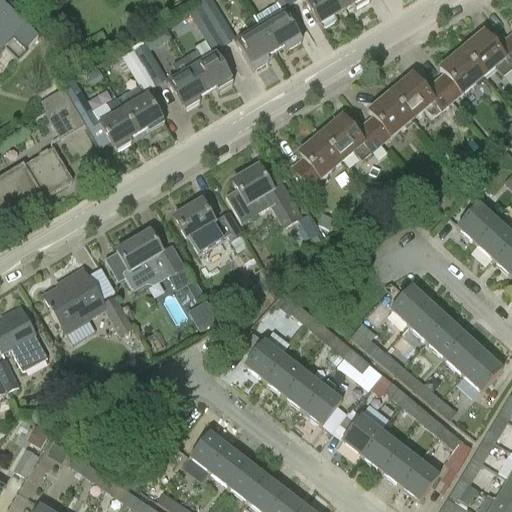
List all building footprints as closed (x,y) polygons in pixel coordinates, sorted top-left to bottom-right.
[(200,10),(224,49),(235,42),(209,0),(193,0),(200,10)] [(301,46),(282,13),(291,8),(286,0),(271,0),(276,7),(253,20),(275,56),(284,51),(286,54),(301,46)] [(313,0),(305,5),(322,33),(336,25),(334,21),(343,16),(333,0),(313,0)] [(369,6),(365,0),(333,0),(343,16),(353,10),(355,14),(369,6)] [(17,64),(39,42),(0,5),(0,54),(3,51),(17,64)] [(212,56),(224,49),(200,10),(188,17),(212,56)] [(242,26),(249,38),(236,46),(253,75),(269,65),(266,61),(275,56),(253,20),(242,26)] [(165,31),(154,38),(160,48),(171,41),(165,31)] [(511,74),(511,51),(507,45),(495,54),(482,37),(461,55),(483,81),(494,72),(502,81),(511,73),(511,74)] [(167,83),(145,47),(133,54),(155,90),(167,83)] [(121,61),(143,97),(155,90),(133,54),(121,61)] [(203,66),(196,54),(184,62),(206,97),(216,91),(218,95),(232,87),(216,59),(203,66)] [(438,74),(444,80),(434,87),(452,107),(483,81),(461,55),(438,74)] [(172,69),(179,80),(167,87),(183,116),(198,107),(196,103),(206,97),(184,62),(172,69)] [(82,80),(89,91),(102,83),(95,72),(82,80)] [(440,115),(440,116),(452,107),(434,87),(425,96),(411,80),(389,98),(411,124),(423,114),(431,123),(440,115)] [(103,111),(109,122),(100,128),(75,86),(64,93),(98,151),(108,145),(115,156),(130,147),(128,144),(137,138),(116,103),(103,111)] [(61,105),(68,102),(62,92),(40,106),(45,115),(61,105)] [(368,116),(373,122),(364,130),(380,150),(390,142),(390,141),(390,142),(411,124),(389,98),(368,116)] [(123,113),(117,103),(116,103),(137,138),(146,133),(149,137),(163,128),(146,99),(123,113)] [(68,102),(61,105),(45,115),(46,116),(44,117),(60,144),(84,129),(68,102)] [(353,156),(361,166),(380,150),(364,130),(355,138),(341,121),(319,140),(341,166),(353,156)] [(298,157),(303,163),(320,183),(341,166),(319,140),(298,157)] [(37,205),(73,184),(53,151),(24,168),(23,166),(0,179),(0,221),(35,201),(37,205)] [(299,216),(281,186),(270,192),(258,171),(231,187),(246,212),(264,201),(279,227),(299,216)] [(511,196),(511,178),(502,187),(511,196)] [(188,242),(199,259),(211,252),(202,236),(216,228),(202,203),(173,221),(186,243),(188,242)] [(475,249),(496,226),(478,209),(456,232),(475,249)] [(248,250),(228,217),(217,224),(230,246),(236,257),(248,250)] [(329,235),(333,227),(321,221),(317,229),(329,235)] [(310,226),(297,234),(302,243),(315,235),(310,226)] [(511,240),(496,226),(475,249),(492,265),(511,244),(511,240)] [(152,289),(184,270),(171,248),(161,254),(149,233),(115,253),(127,273),(121,276),(131,293),(132,293),(133,296),(146,288),(152,289)] [(328,261),(350,249),(344,238),(322,250),(328,261)] [(511,244),(492,265),(511,282),(511,280),(511,244)] [(44,300),(58,323),(61,328),(66,336),(105,313),(105,312),(105,311),(101,304),(82,273),(62,286),(63,289),(44,300)] [(188,300),(193,301),(197,299),(199,294),(196,290),(191,288),(187,290),(185,295),(188,300)] [(408,331),(430,307),(411,290),(389,314),(408,331)] [(284,298),(276,309),(289,318),(296,308),(284,298)] [(105,312),(105,313),(116,331),(129,324),(117,304),(105,311),(105,312)] [(426,347),(447,323),(430,307),(408,331),(426,347)] [(305,331),(313,322),(296,308),(289,318),(305,331)] [(22,374),(47,361),(20,310),(7,317),(9,321),(0,325),(0,355),(14,348),(19,357),(15,360),(22,374)] [(436,357),(429,364),(437,371),(465,340),(447,323),(426,347),(436,357)] [(324,347),(332,337),(316,324),(308,333),(324,347)] [(362,327),(361,328),(350,342),(377,365),(385,356),(371,344),(375,338),(362,327)] [(343,363),(351,353),(335,339),(327,349),(343,363)] [(437,371),(444,364),(461,380),(483,356),(465,340),(437,371)] [(265,387),(284,361),(265,346),(245,372),(265,387)] [(369,386),(378,376),(369,369),(351,353),(343,363),(369,386)] [(385,356),(377,365),(393,379),(401,369),(385,356)] [(483,356),(461,380),(480,397),(502,373),(483,356)] [(284,361),(265,387),(284,401),(303,376),(284,361)] [(5,364),(0,366),(0,381),(7,396),(11,404),(14,403),(10,396),(19,391),(5,364)] [(411,394),(420,385),(404,372),(396,382),(411,394)] [(303,376),(284,401),(303,416),(322,390),(303,376)] [(327,384),(322,390),(303,416),(322,431),(342,405),(331,397),(336,390),(327,384)] [(430,410),(438,400),(422,387),(414,397),(430,410)] [(399,410),(407,401),(392,388),(383,397),(399,410)] [(497,420),(508,427),(511,419),(511,400),(510,399),(497,420)] [(418,426),(426,416),(410,403),(402,412),(418,426)] [(449,426),(457,417),(441,403),(433,412),(449,426)] [(438,442),(445,432),(429,419),(421,428),(438,442)] [(361,461),(381,435),(361,420),(341,446),(361,461)] [(508,427),(497,420),(486,438),(497,444),(508,427)] [(451,485),(470,453),(462,446),(445,432),(438,442),(454,455),(451,458),(442,467),(437,476),(451,485)] [(48,441),(36,433),(28,447),(41,454),(48,441)] [(381,435),(361,461),(381,476),(400,450),(381,435)] [(209,476),(228,451),(208,436),(189,460),(209,476)] [(484,441),(474,458),(485,465),(495,447),(484,441)] [(400,450),(381,476),(400,491),(420,465),(400,450)] [(228,490),(247,465),(228,451),(209,476),(228,490)] [(12,475),(25,483),(37,460),(25,453),(12,475)] [(67,470),(83,481),(90,470),(74,459),(67,470)] [(511,459),(503,475),(510,479),(511,475),(511,459)] [(483,468),(472,462),(461,480),(472,486),(483,468)] [(247,505),(266,480),(247,465),(228,490),(247,505)] [(420,465),(400,491),(420,506),(440,480),(420,465)] [(110,484),(94,473),(87,483),(103,494),(110,484)] [(256,511),(272,511),(286,495),(266,480),(247,505),(256,511)] [(459,507),(470,489),(459,482),(449,500),(459,507)] [(511,511),(511,485),(509,484),(497,504),(496,505),(508,511),(511,511)] [(107,497),(123,508),(130,498),(114,486),(107,497)] [(302,511),(305,510),(286,495),(272,511),(302,511)] [(163,511),(177,511),(180,508),(163,496),(155,506),(163,511)] [(146,511),(148,510),(130,498),(123,508),(129,511),(146,511)] [(479,511),(508,511),(496,505),(497,504),(488,499),(479,511)]
